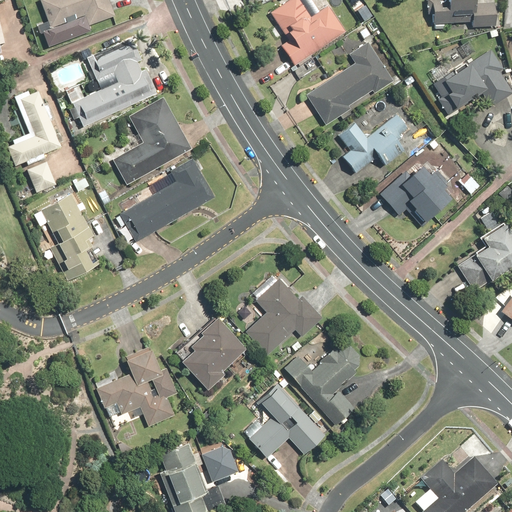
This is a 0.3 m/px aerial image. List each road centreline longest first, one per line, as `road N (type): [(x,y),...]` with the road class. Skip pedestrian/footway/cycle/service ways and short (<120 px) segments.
road 1 (residential): [(63,324),(126,298),(295,190)]
road 2 (tertiary): [(477,372),(295,190)]
road 3 (tertiary): [(295,190),(221,77),(184,0)]
road 4 (residential): [(329,511),(477,372)]
